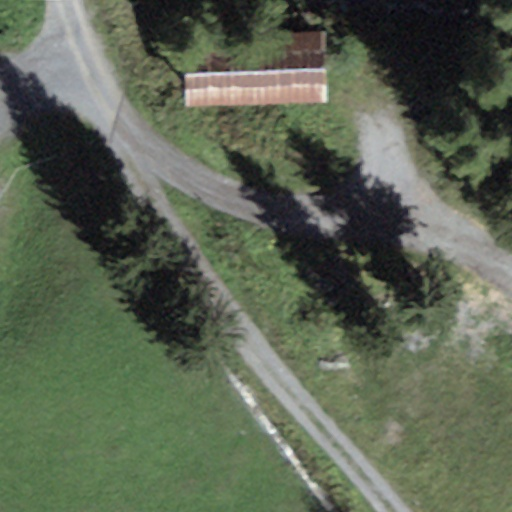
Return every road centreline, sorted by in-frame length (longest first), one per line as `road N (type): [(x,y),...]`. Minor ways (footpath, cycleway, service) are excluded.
road 1 (track): [(125,127),(151,197),(189,256),(389,511)]
road 2 (track): [(125,127),(170,164),(258,207),(444,237),(511,270)]
road 3 (track): [(65,0),(94,80),(125,127)]
